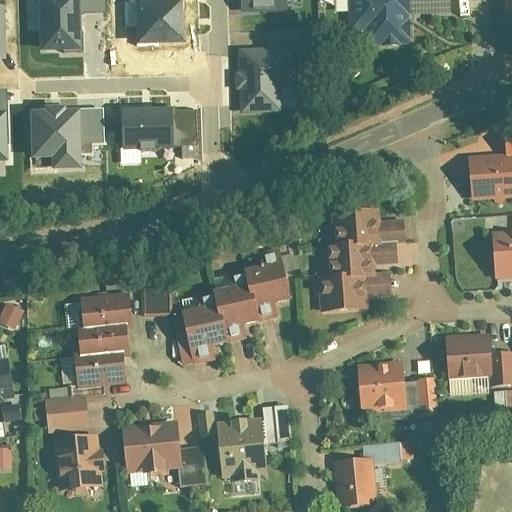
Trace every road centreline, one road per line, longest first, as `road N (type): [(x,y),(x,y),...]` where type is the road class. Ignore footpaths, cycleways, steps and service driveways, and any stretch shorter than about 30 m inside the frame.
road 1 (residential): [(233,209),(167,234),(0,257)]
road 2 (residential): [(417,123),(233,209)]
road 3 (residential): [(214,93),(13,95)]
road 4 (residential): [(417,123),(435,313)]
road 5 (residential): [(435,313),(304,377)]
road 6 (residential): [(304,377),(229,391),(164,381)]
road 7 (residential): [(304,377),(317,511)]
